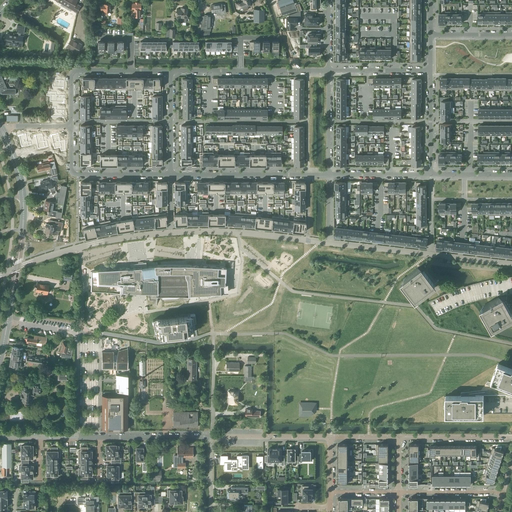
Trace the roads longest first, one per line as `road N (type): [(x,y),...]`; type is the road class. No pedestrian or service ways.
road 1 (residential): [(211,436),(213,333),(159,343),(76,331)]
road 2 (tertiary): [(6,323),(23,202),(1,131)]
road 3 (residential): [(170,70),(327,70)]
road 4 (residential): [(327,174),(170,174)]
road 5 (residential): [(70,126),(70,70),(170,70)]
road 6 (residential): [(170,174),(74,174),(70,126)]
